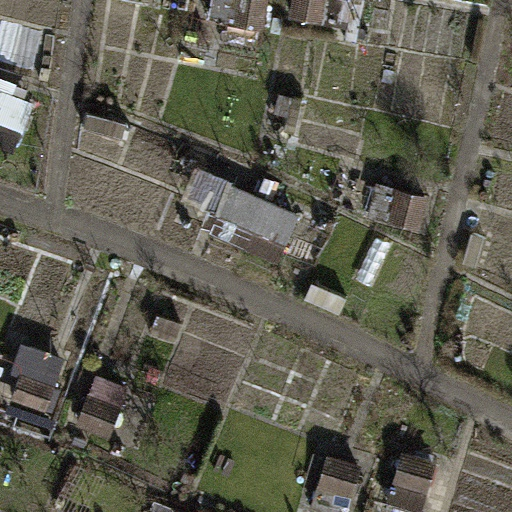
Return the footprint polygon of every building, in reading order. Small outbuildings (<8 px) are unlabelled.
[(264,27),(268,0),(211,0),(209,17),(264,27)] [(293,0),(291,13),(361,26),(365,0),(293,0)] [(0,102),(0,118),(22,127),(35,95),(7,84),(0,102)] [(122,140),(127,121),(87,110),(81,129),(122,140)] [(278,260),(301,211),(201,164),(186,195),(213,208),(205,225),(278,260)] [(371,213),(420,227),(429,193),(380,180),(371,213)] [(468,262),(481,266),(489,236),(476,232),(468,262)] [(307,298),(342,312),(349,295),(314,281),(307,298)] [(176,342),(183,321),(160,314),(154,335),(176,342)] [(15,400),(46,411),(66,356),(35,344),(15,400)] [(79,421),(112,434),(132,385),(99,372),(79,421)] [(424,509),(438,458),(400,448),(386,499),(424,509)] [(312,503),(339,511),(347,511),(363,464),(328,453),(312,503)]
